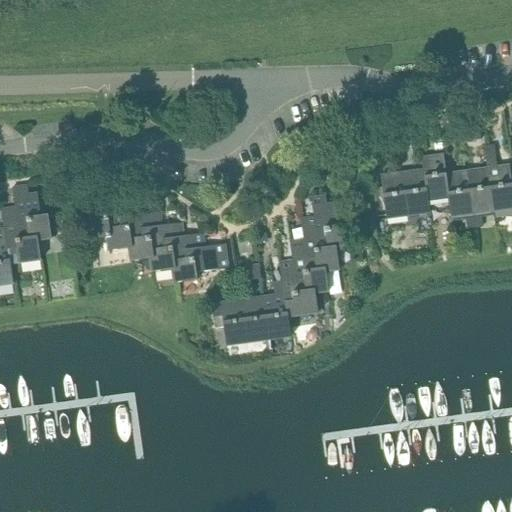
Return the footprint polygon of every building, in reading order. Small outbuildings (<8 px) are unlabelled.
[(417,121),(397,124),(399,139),(419,136),(417,121)] [(479,126),(459,129),(461,144),(481,141),(479,126)] [(441,140),(432,141),(434,153),(442,152),(441,140)] [(494,147),(484,148),(485,158),(494,157),(495,157),(494,147)] [(442,156),(422,159),(424,171),(428,204),(447,201),(444,175),(442,156)] [(494,157),(485,158),(486,170),(492,215),(511,212),(511,190),(509,167),(497,168),(495,157),(494,157)] [(486,170),(467,172),(473,219),(474,228),(482,227),(480,216),(490,215),(492,215),(486,170)] [(381,190),(373,191),(377,218),(385,217),(386,222),(408,219),(409,219),(430,216),(428,204),(424,171),(421,171),(402,174),(380,176),(381,190)] [(446,175),(444,175),(447,201),(450,220),(465,218),(466,229),(474,228),(473,219),(467,172),(464,173),(446,175)] [(27,187),(12,189),(14,208),(17,229),(28,227),(30,246),(38,245),(52,243),(47,218),(41,219),(37,195),(29,196),(27,187)] [(325,197),(310,199),(312,219),(316,245),(325,244),(326,255),(337,254),(350,252),(346,227),(338,228),(336,204),(326,206),(325,197)] [(98,219),(82,221),(85,244),(105,241),(103,231),(118,229),(117,221),(138,218),(136,204),(96,209),(98,219)] [(14,208),(2,210),(5,232),(8,253),(15,252),(18,267),(40,264),(38,245),(30,246),(28,227),(17,229),(14,208)] [(118,229),(103,231),(105,241),(107,254),(126,251),(125,242),(142,240),(140,231),(157,228),(155,215),(138,218),(117,221),(118,229)] [(312,219),(300,220),(303,240),(306,266),(315,265),(316,277),(326,275),(339,274),(337,254),(326,255),(325,244),(316,245),(312,219)] [(142,240),(125,242),(126,251),(128,265),(149,262),(147,253),(164,251),(163,242),(184,238),(182,224),(157,228),(140,231),(142,240)] [(0,289),(13,288),(8,253),(5,232),(4,232),(0,232),(0,289)] [(164,251),(147,253),(149,262),(150,276),(170,273),(169,264),(185,261),(184,253),(206,249),(204,235),(203,235),(197,236),(184,238),(163,242),(164,251)] [(266,235),(253,236),(254,245),(267,244),(266,235)] [(303,240),(289,242),(292,262),(295,288),(303,287),(305,298),(315,297),(329,295),(326,275),(316,277),(315,265),(306,266),(303,240)] [(185,261),(169,264),(170,273),(172,286),(197,282),(196,275),(219,272),(219,271),(227,270),(226,262),(227,262),(225,246),(206,249),(184,253),(185,261)] [(292,262),(280,263),(288,321),(294,320),(318,317),(315,297),(305,298),(303,287),(295,288),(292,262)] [(274,297),(263,299),(269,344),(291,341),(288,321),(280,263),(278,264),(281,283),(272,285),(274,297)] [(248,267),(250,282),(261,281),(259,266),(248,267)] [(263,299),(238,302),(244,347),(269,344),(263,299)] [(220,305),(211,306),(212,318),(214,330),(223,329),(226,350),(244,347),(238,302),(220,305)]
